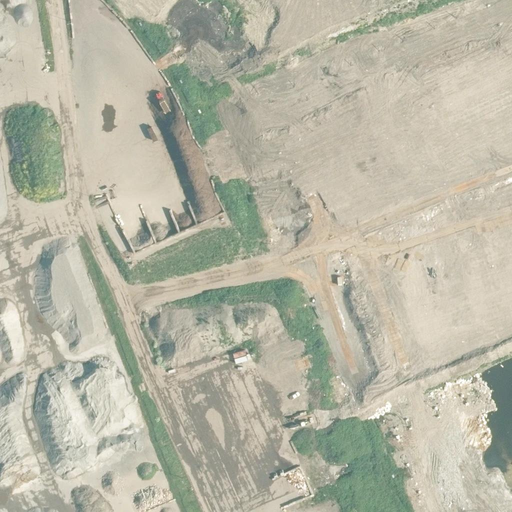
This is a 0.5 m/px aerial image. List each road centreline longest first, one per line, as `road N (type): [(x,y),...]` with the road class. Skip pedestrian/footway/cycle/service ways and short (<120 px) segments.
road 1 (track): [(1,67),(26,244),(35,277),(52,292),(85,292),(159,268),(360,255)]
road 2 (track): [(0,313),(43,286),(92,456),(83,511)]
